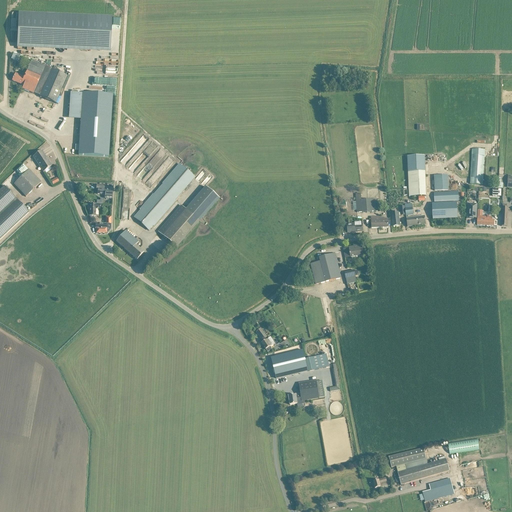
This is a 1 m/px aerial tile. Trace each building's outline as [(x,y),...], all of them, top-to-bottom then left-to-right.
[(110,47),(111,17),(18,13),(17,43),(110,47)] [(11,59),(17,62),(20,56),(13,54),(11,59)] [(23,86),(22,89),(33,94),(35,94),(40,96),(40,97),(45,99),(50,101),(55,104),(57,99),(67,77),(45,67),(31,61),(24,78),(23,79),(26,80),(23,86)] [(24,78),(15,74),(14,76),(12,81),(23,86),(26,80),(23,79),(24,78)] [(70,93),(69,119),(81,120),(78,156),(108,158),(112,96),(70,93)] [(155,137),(149,132),(145,137),(150,141),(155,137)] [(470,185),(483,185),(484,151),(472,150),(470,185)] [(41,151),(33,157),(44,172),(52,166),(41,151)] [(426,196),(425,172),(424,156),(407,157),(408,197),(426,196)] [(140,210),(133,218),(149,231),(175,201),(174,199),(193,176),(180,164),(179,164),(162,184),(163,184),(153,195),(153,194),(139,210),(140,210)] [(34,170),(41,179),(43,177),(36,168),(34,170)] [(29,170),(25,173),(14,184),(26,197),(41,183),(29,170)] [(448,191),(448,175),(434,176),(434,191),(448,191)] [(104,190),(104,186),(97,185),(96,189),(98,190),(97,195),(105,195),(105,198),(112,199),(113,191),(109,190),(106,190),(104,190)] [(0,239),(28,212),(13,197),(4,187),(0,190),(0,239)] [(459,201),(458,192),(434,193),(434,202),(459,201)] [(377,212),(377,207),(376,199),(361,201),(361,194),(356,195),(357,213),(377,212)] [(35,207),(52,198),(51,195),(47,197),(46,196),(33,203),(35,207)] [(457,203),(432,204),(433,220),(458,219),(457,203)] [(90,216),(95,217),(95,210),(100,210),(100,204),(95,204),(88,204),(88,210),(90,210),(90,216)] [(471,218),(476,219),(477,205),(469,204),(468,214),(467,214),(467,219),(471,219),(471,218)] [(181,205),(157,232),(162,236),(174,246),(176,248),(199,223),(199,222),(185,209),(181,205)] [(393,227),(400,226),(398,213),(391,214),(393,227)] [(407,227),(426,225),(425,216),(406,219),(407,227)] [(105,224),(95,224),(95,229),(96,229),(96,234),(106,234),(107,233),(111,230),(111,224),(111,217),(105,217),(105,224)] [(388,219),(380,219),(380,217),(371,217),(371,220),(371,228),(388,228),(388,219)] [(481,217),(477,217),(477,221),(477,225),(494,226),(497,226),(497,222),(494,222),(494,221),(492,221),(492,218),(481,217)] [(348,233),(363,232),(362,226),(355,227),(355,225),(347,225),(348,233)] [(126,231),(116,242),(137,260),(144,252),(136,245),(138,242),(126,231)] [(350,257),(350,258),(363,256),(362,246),(343,249),(345,259),(345,258),(345,257),(350,257)] [(341,278),(335,254),(319,258),(320,262),(310,264),(316,285),(341,278)] [(354,271),(344,273),(346,279),(355,277),(354,271)] [(318,298),(317,295),(316,290),(304,293),(311,326),(326,322),(320,297),(318,298)] [(261,329),(256,332),(262,340),(267,337),(264,333),(261,329)] [(270,347),(272,345),(275,344),(270,337),(266,340),(261,343),(268,352),(272,349),(270,347)] [(303,350),(271,358),(276,379),(308,371),(306,360),(303,350)] [(329,367),(326,355),(306,360),(308,371),(308,372),(329,367)] [(299,388),(298,388),(298,392),(300,391),(301,397),(302,402),(305,401),(319,399),(319,398),(325,397),(322,381),(316,382),(316,381),(304,383),(299,384),(299,388)] [(301,397),(296,397),(296,395),(295,395),(294,396),(293,396),(289,396),(290,405),(297,404),(297,405),(302,404),(302,402),(301,397)] [(477,439),(448,444),(449,454),(479,450),(477,439)] [(404,465),(426,459),(423,449),(388,457),(391,468),(396,467),(397,473),(406,471),(404,465)] [(466,466),(486,463),(485,457),(481,458),(482,461),(465,464),(466,466)] [(401,485),(449,471),(446,459),(406,471),(397,473),(401,485)] [(386,478),(378,481),(373,482),(375,489),(381,487),(380,484),(387,482),(386,478)] [(430,491),(422,493),(425,503),(454,495),(451,485),(450,479),(429,485),(430,491)]
